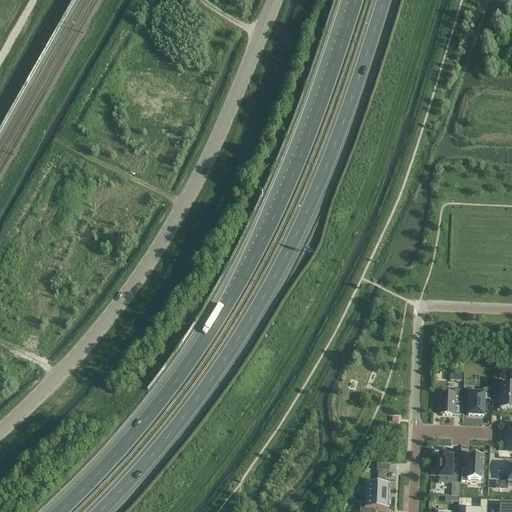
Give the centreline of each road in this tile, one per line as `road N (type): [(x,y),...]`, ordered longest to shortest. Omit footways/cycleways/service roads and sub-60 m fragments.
road 1 (trunk): [(353,0),(308,136),(250,265),(168,391),(59,511)]
road 2 (trunk): [(98,511),(200,395),(260,301),(326,165),(383,0)]
road 3 (tertiary): [(274,0),(227,117),(141,274),(71,361),(0,430)]
road 4 (residential): [(413,511),(417,430),(494,433)]
